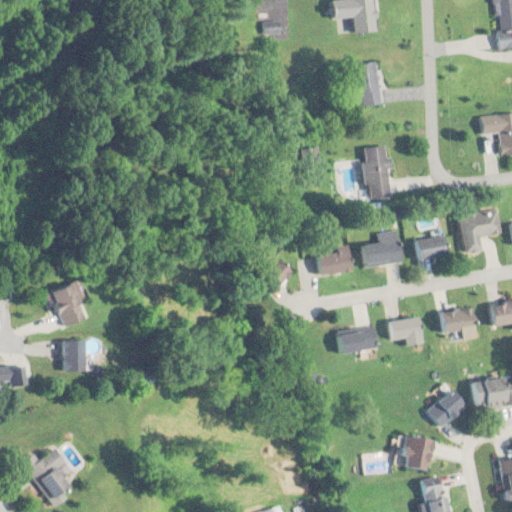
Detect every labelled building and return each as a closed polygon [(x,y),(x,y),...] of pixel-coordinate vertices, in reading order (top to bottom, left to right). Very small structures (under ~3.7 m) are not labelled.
[(370,31),(368,0),(329,0),(330,19),(350,18),(351,33),(370,31)] [(511,47),(511,0),(490,0),(495,49),(511,47)] [(376,105),(371,62),(348,64),(351,92),(345,93),(347,108),(376,105)] [(478,134),(496,133),(497,155),(511,154),(511,113),(477,116),(478,134)] [(363,197),(387,196),(384,146),(360,148),(363,197)] [(299,168),(315,168),(315,148),(299,148),(299,168)] [(461,254),(478,251),(476,237),(497,234),(494,210),(455,215),(461,254)] [(399,261),(394,230),(372,234),(373,242),(359,245),(363,267),(399,261)] [(414,261),(445,256),(441,236),(411,241),(414,261)] [(348,270),(344,246),(332,248),(333,252),(314,256),(318,276),(348,270)] [(288,272),(273,259),(253,281),(268,294),(288,272)] [(43,294),(59,328),(81,318),(66,284),(43,294)] [(489,326),(508,325),(509,331),(511,330),(511,301),(487,303),(489,326)] [(439,334),(472,328),(468,308),(436,314),(439,334)] [(402,347),(420,344),(416,317),(386,322),(389,342),(400,340),(402,347)] [(338,354),(374,350),(371,327),(335,332),(338,354)] [(60,372),(82,372),(82,341),(60,341),(60,372)] [(0,385),(23,382),(21,365),(0,367),(0,385)] [(511,404),(511,383),(501,385),(500,378),(469,382),(472,410),(511,404)] [(462,406),(447,390),(424,412),(438,428),(462,406)] [(422,436),(397,442),(404,471),(429,465),(422,436)] [(22,470),(46,502),(65,488),(57,477),(66,471),(50,450),(22,470)] [(503,501),(511,499),(511,457),(496,461),(503,501)] [(444,511),(438,476),(417,480),(421,504),(418,504),(419,511),(444,511)]
